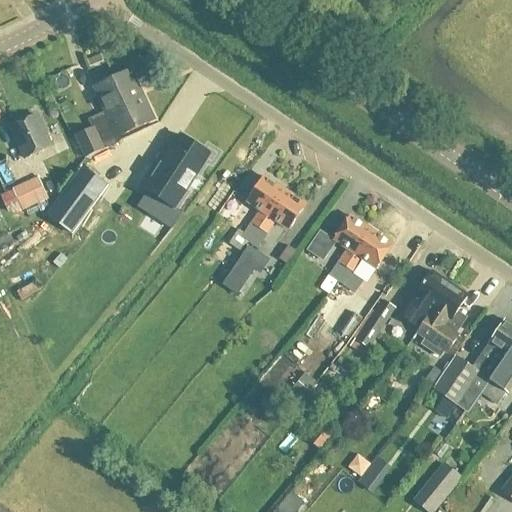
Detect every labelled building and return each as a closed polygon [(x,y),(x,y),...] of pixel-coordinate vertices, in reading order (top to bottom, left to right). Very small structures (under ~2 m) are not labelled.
[(106,111),(142,93),(130,70),(94,87),(106,111)] [(142,93),(106,111),(118,137),(154,120),(142,93)] [(27,157),(54,145),(39,113),(12,126),(27,157)] [(87,158),(106,148),(96,128),(77,136),(87,158)] [(171,150),(168,147),(142,187),(175,209),(210,155),(181,135),(171,150)] [(24,206),(49,194),(40,176),(15,188),(24,206)] [(253,241),(287,190),(265,176),(249,200),(263,209),(254,223),(253,222),(245,235),(251,240),(253,241)] [(99,200),(73,180),(47,215),(73,235),(99,200)] [(253,241),(262,247),(270,235),(268,234),(278,219),(292,228),(308,204),(287,190),(253,241)] [(232,220),(246,201),(236,194),(222,213),(232,220)] [(338,282),(374,228),(353,214),(336,238),(351,248),(342,261),(341,260),(330,277),(338,282)] [(244,251),(250,241),(241,235),(244,231),(238,227),(229,241),(244,251)] [(345,287),(356,272),(365,257),(379,267),(396,242),(374,228),(338,282),(345,287)] [(312,251),(330,257),(337,235),(319,229),(312,251)] [(239,293),(254,270),(248,266),(258,251),(250,246),(225,284),(239,293)] [(402,318),(420,330),(452,284),(433,271),(416,297),(402,318)] [(458,312),(469,296),(452,284),(420,330),(418,334),(426,339),(422,345),(441,357),(445,351),(447,353),(459,335),(457,333),(467,318),(458,312)] [(369,348),(383,327),(396,308),(384,301),(372,320),(358,341),(368,347),(369,348)] [(464,397),(475,404),(491,381),(511,349),(511,324),(506,321),(490,344),(489,344),(473,368),(457,357),(435,390),(458,406),(464,397)] [(511,349),(491,381),(509,393),(511,388),(511,349)] [(306,369),(299,378),(311,386),(317,377),(306,369)] [(382,411),(404,388),(393,378),(371,401),(382,411)] [(323,446),(334,428),(325,423),(315,441),(323,446)] [(432,511),(462,477),(448,465),(417,503),(427,511),(432,511)] [(511,479),(503,490),(511,497),(511,479)] [(276,511),(295,511),(304,502),(293,492),(276,511)]
